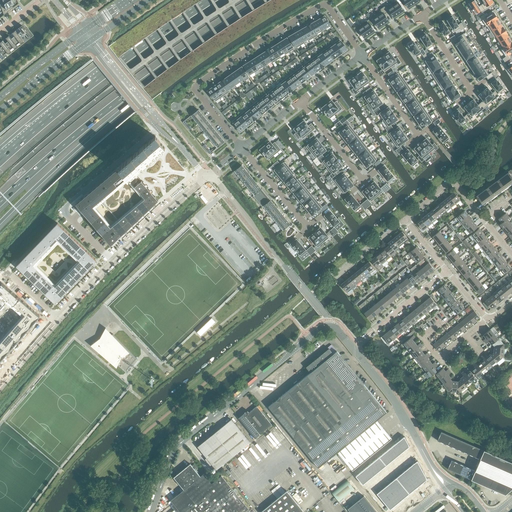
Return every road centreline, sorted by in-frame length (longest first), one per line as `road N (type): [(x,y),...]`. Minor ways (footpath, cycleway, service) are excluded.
road 1 (motorway): [(0,222),(239,14)]
road 2 (motorway): [(0,203),(76,134),(239,14)]
road 3 (unclassified): [(351,349),(330,326),(294,351),(176,449),(152,511)]
road 4 (motorway): [(206,0),(0,159)]
road 5 (residential): [(361,54),(322,3),(196,91)]
road 6 (residential): [(115,263),(206,177)]
road 7 (unclassified): [(351,349),(423,450)]
road 8 (residential): [(488,319),(440,357),(423,338),(448,317)]
